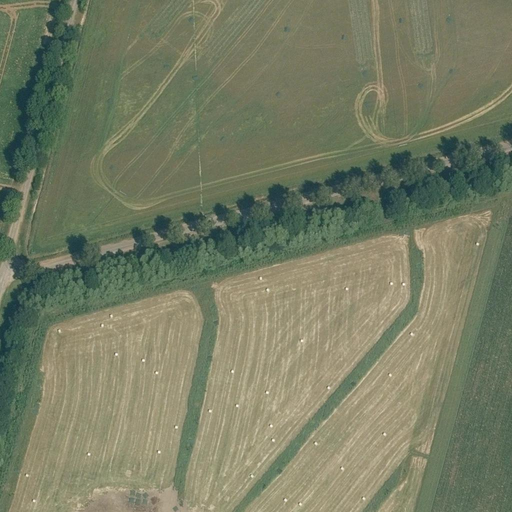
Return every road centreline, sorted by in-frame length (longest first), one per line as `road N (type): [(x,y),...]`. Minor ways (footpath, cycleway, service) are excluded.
road 1 (unclassified): [(511,147),(3,278)]
road 2 (unclassified): [(75,0),(3,278)]
